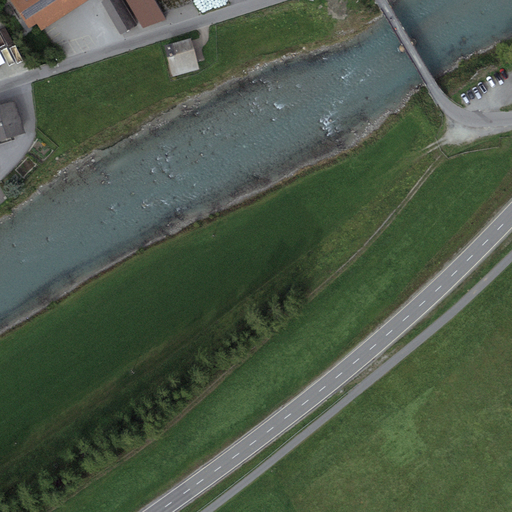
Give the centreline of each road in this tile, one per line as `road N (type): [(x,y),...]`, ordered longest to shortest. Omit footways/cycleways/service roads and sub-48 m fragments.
road 1 (track): [(51,511),(169,429),(368,243),(467,118)]
road 2 (primary): [(511,216),(396,328),(155,511)]
road 3 (residential): [(268,0),(0,86)]
road 4 (unclassified): [(380,0),(446,105),(467,118),(511,119)]
